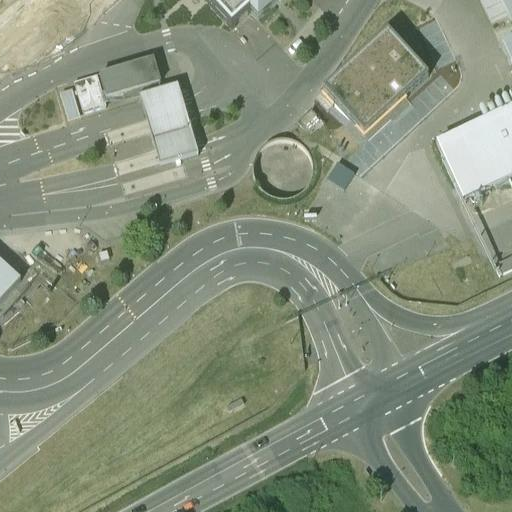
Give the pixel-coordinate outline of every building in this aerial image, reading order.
[(202,0),(231,32),(250,15),(258,23),(283,0),(202,0)] [(511,0),(477,0),(490,26),(506,18),(511,27),(511,26),(511,43),(501,49),(511,71),(511,110),(435,147),(462,203),(511,179),(511,0)] [(39,25),(50,34),(63,20),(53,10),(39,25)] [(168,153),(170,160),(206,150),(204,144),(192,103),(186,84),(150,95),(156,114),(168,153)] [(0,139),(1,142),(46,124),(36,100),(0,115),(0,139)] [(347,149),(371,164),(397,124),(373,108),(347,149)] [(311,112),(298,124),(310,138),(324,126),(311,112)] [(254,159),(255,160),(253,164),(252,168),(253,177),(255,185),(260,192),(267,198),(275,201),(284,202),(292,201),(300,197),(306,191),(311,183),(313,175),(313,166),(310,158),(305,151),(298,146),(290,142),(282,141),(273,143),(265,147),(261,150),(259,153),(257,154),(254,159)] [(0,263),(0,303),(20,282),(0,263)]
